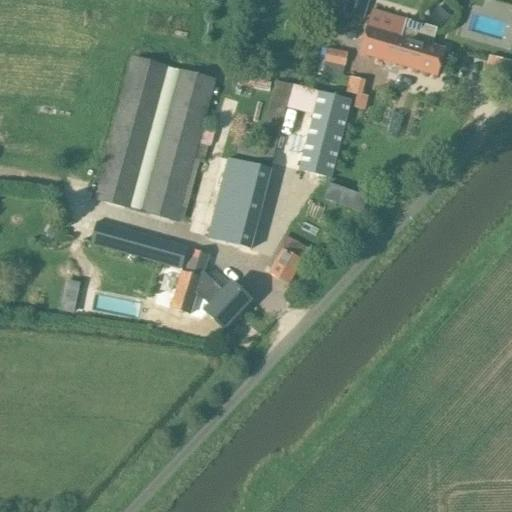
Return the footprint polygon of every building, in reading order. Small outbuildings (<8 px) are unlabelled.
[(369,0),(346,0),(342,14),(364,20),(369,0)] [(406,21),(371,11),(359,54),(438,77),(445,50),(431,46),(435,30),(406,22),(406,21)] [(346,52),(327,47),(322,72),(341,76),(346,52)] [(132,57),(94,200),(177,224),(178,221),(183,222),(187,208),(182,207),(215,80),(132,57)] [(350,76),(348,92),(359,93),(357,107),(364,108),(368,78),(350,76)] [(292,87),(274,82),(258,145),(239,140),(234,162),(227,160),(206,239),(251,252),(271,171),(270,171),(292,87)] [(351,101),(318,93),(299,171),(331,179),(351,101)] [(366,198),(329,185),(324,199),(361,212),(366,198)] [(187,248),(98,222),(91,245),(180,270),(187,248)] [(46,233),(54,238),(59,229),(51,224),(46,233)] [(303,261),(282,250),(268,274),(290,286),(303,261)] [(207,256),(191,251),(185,275),(180,274),(171,309),(190,315),(196,293),(210,306),(204,313),(223,330),(250,301),(231,283),(222,293),(202,273),(207,256)] [(74,303),(61,301),(59,314),(72,316),(74,303)]
